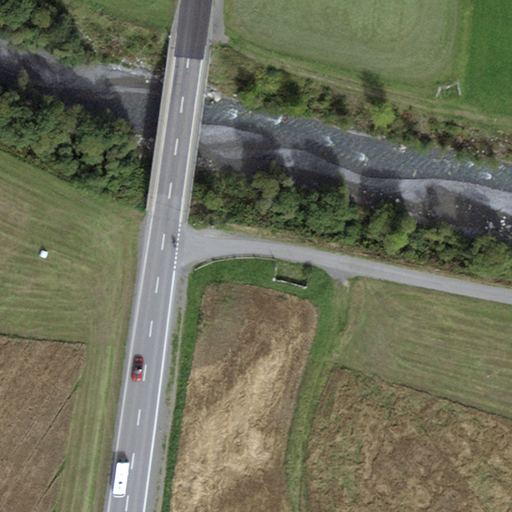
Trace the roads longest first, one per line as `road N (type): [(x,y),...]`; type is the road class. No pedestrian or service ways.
road 1 (primary): [(195,0),(126,511)]
road 2 (track): [(186,243),(292,250),(511,295)]
